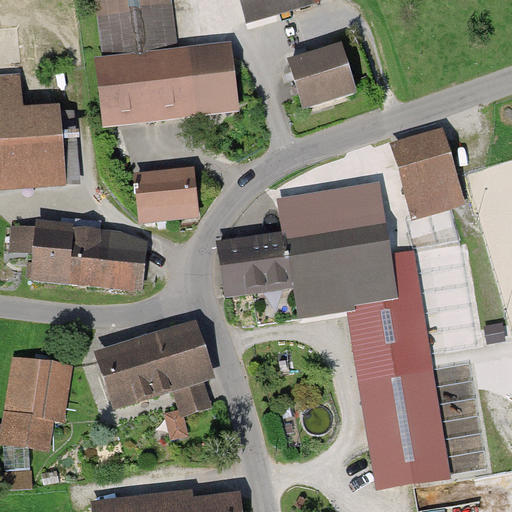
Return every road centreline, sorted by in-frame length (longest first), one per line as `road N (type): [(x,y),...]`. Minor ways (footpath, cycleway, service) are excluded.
road 1 (unclassified): [(511,83),(277,170),(213,230),(202,289)]
road 2 (unknown): [(83,68),(101,210),(202,263)]
road 3 (unknown): [(267,497),(354,447),(371,411),(358,381),(316,335)]
road 4 (unclassified): [(202,289),(269,511)]
road 5 (unclassified): [(202,289),(166,308),(107,317),(0,307)]
